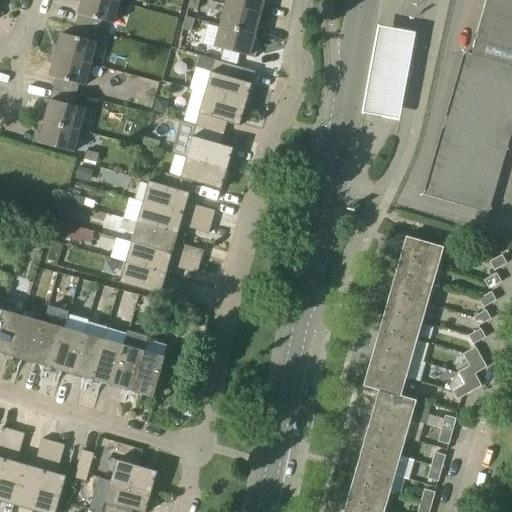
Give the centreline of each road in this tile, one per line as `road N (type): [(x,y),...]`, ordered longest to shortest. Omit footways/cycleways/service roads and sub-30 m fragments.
road 1 (residential): [(263,511),(362,0)]
road 2 (residential): [(200,447),(228,294),(294,69),(304,0)]
road 3 (residential): [(200,447),(0,392)]
road 4 (residential): [(511,327),(456,511)]
